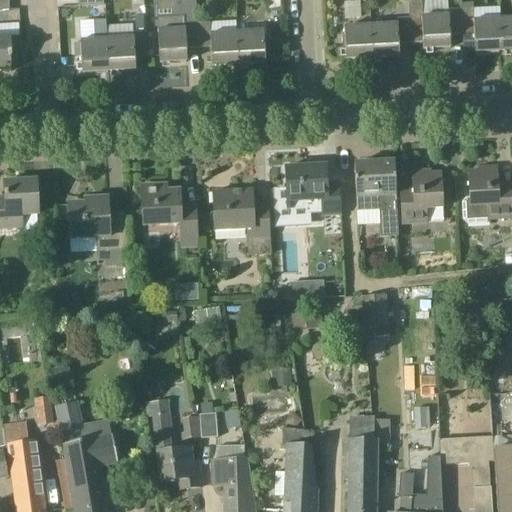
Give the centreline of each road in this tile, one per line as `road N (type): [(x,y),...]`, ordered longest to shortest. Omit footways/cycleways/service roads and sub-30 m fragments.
road 1 (tertiary): [(46,131),(309,116)]
road 2 (tertiary): [(309,116),(511,102)]
road 3 (residential): [(46,131),(44,14),(37,0)]
